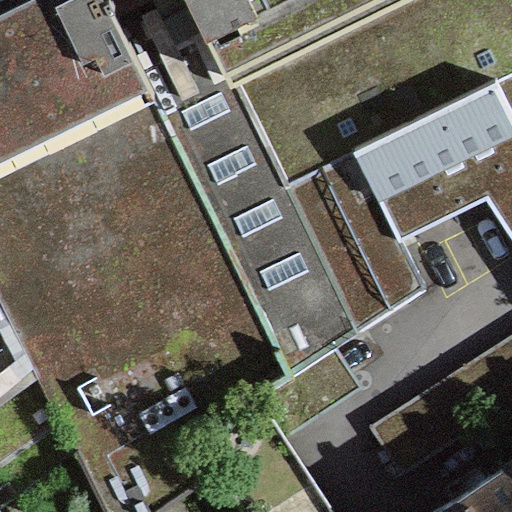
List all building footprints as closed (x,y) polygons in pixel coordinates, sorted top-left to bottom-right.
[(0,0),(0,291),(38,370),(75,450),(79,449),(109,511),(145,511),(219,461),(194,424),(289,367),(109,0),(0,0)] [(109,0),(289,367),(334,338),(356,324),(286,180),(197,0),(109,0)] [(511,0),(197,0),(286,180),(495,77),(511,112),(511,0)] [(511,112),(495,77),(286,180),(356,324),(357,327),(426,282),(419,268),(418,269),(407,245),(418,240),(413,229),(487,193),(511,230),(511,335),(372,426),(373,428),(373,427),(401,471),(511,398),(511,112)] [(0,291),(0,397),(38,370),(0,291)] [(335,511),(285,434),(363,382),(334,338),(289,367),(194,424),(219,461),(254,511),(335,511)] [(511,511),(511,471),(506,463),(429,511),(511,511)]
